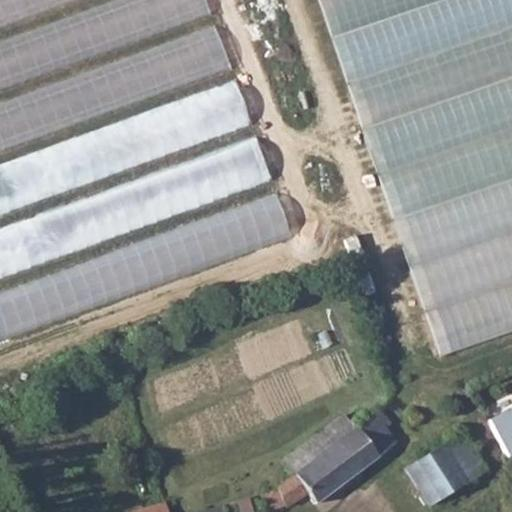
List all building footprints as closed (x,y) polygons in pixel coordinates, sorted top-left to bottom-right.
[(0,0),(0,24),(81,0),(0,0)] [(0,87),(211,19),(204,0),(123,0),(0,40),(0,87)] [(511,0),(324,0),(427,354),(511,329),(511,0)] [(220,35),(0,100),(0,145),(232,77),(220,35)] [(240,89),(0,159),(0,206),(252,132),(240,89)] [(0,273),(272,185),(257,140),(0,224),(0,273)] [(280,203),(0,283),(0,330),(293,247),(280,203)] [(511,407),(486,422),(505,458),(511,453),(511,407)] [(292,475),(276,487),(275,490),(260,495),(265,511),(283,505),(303,491),(311,502),(383,450),(390,444),(369,416),(351,429),(341,415),(281,460),(292,475)] [(460,432),(403,469),(426,504),(482,467),(460,432)] [(245,498),(199,511),(261,511),(262,510),(262,506),(261,503),(257,500),(253,499),(250,499),(246,501),(245,498)] [(164,511),(163,503),(131,511),(164,511)]
